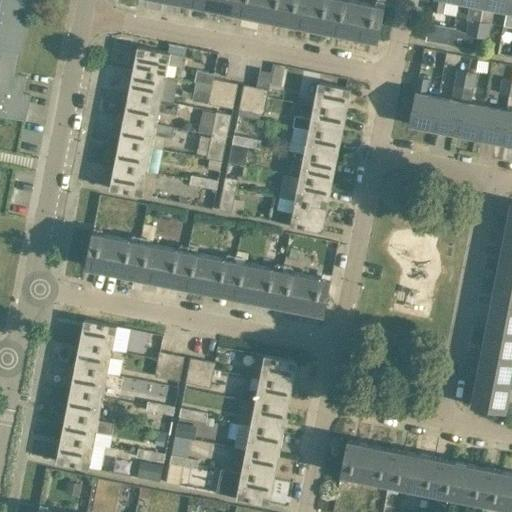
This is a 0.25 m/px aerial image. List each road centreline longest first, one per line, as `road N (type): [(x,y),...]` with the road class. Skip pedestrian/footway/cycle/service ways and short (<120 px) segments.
road 1 (residential): [(339,346),(26,287)]
road 2 (residential): [(390,71),(81,10)]
road 3 (residential): [(26,287),(81,10)]
road 4 (residential): [(440,421),(487,173)]
road 5 (residential): [(339,346),(376,153)]
